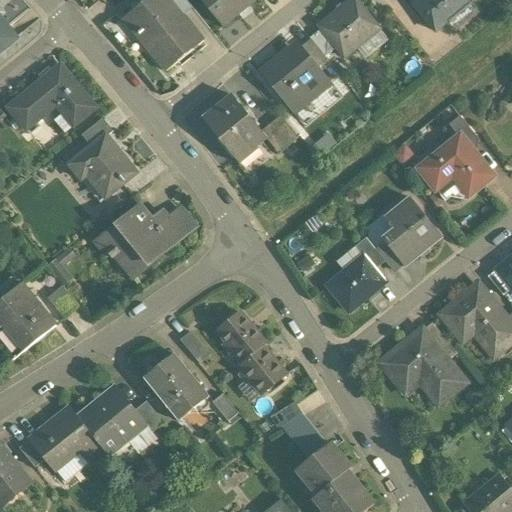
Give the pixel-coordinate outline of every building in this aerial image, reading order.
[(177,9),(169,0),(149,0),(124,20),(139,39),(141,37),(143,39),(146,36),(145,34),(148,32),(176,66),(204,43),(177,9)] [(186,1),(185,0),(169,0),(177,9),(186,1)] [(200,0),(223,28),(257,0),(200,0)] [(355,0),(353,0),(319,28),(322,31),(337,50),(345,60),(380,31),(355,0)] [(466,0),(420,0),(414,6),(436,33),(448,24),(471,5),(466,0)] [(471,5),(448,24),(455,32),(478,14),(471,5)] [(0,17),(0,54),(18,40),(0,17)] [(337,50),(322,31),(310,40),(312,42),(325,59),(337,50)] [(325,59),(312,42),(302,50),(312,63),(313,63),(318,69),(328,62),(325,59)] [(307,68),(292,50),(261,75),(294,115),(331,85),(318,69),(313,63),(312,63),(307,68)] [(99,108),(59,61),(4,107),(26,133),(55,109),(73,130),(99,108)] [(262,133),(233,97),(204,121),(238,163),(266,140),(267,139),(262,133)] [(281,118),(262,133),(267,139),(266,140),(279,155),(298,140),(281,118)] [(478,139),(461,118),(450,127),(457,136),(462,132),(473,145),(478,139)] [(103,120),(82,137),(92,149),(104,139),(105,140),(114,133),(103,120)] [(457,136),(415,170),(437,198),(454,184),(468,202),(487,187),(499,177),(473,145),(462,132),(457,136)] [(137,175),(122,156),(119,158),(105,140),(104,139),(92,149),(70,167),(82,182),(91,174),(110,197),(137,175)] [(411,200),(394,213),(395,214),(387,221),(396,231),(383,241),(402,265),(405,269),(442,239),(411,200)] [(159,230),(142,209),(102,242),(112,254),(110,257),(113,261),(116,259),(132,279),(171,248),(173,250),(186,239),(171,220),(159,230)] [(376,252),(385,244),(383,241),(396,231),(387,221),(365,238),(376,252)] [(376,252),(366,240),(356,249),(364,258),(375,272),(385,264),(376,252)] [(402,265),(385,244),(376,252),(385,264),(392,272),(402,265)] [(364,258),(328,288),(350,314),(386,284),(375,272),(364,258)] [(511,259),(497,271),(498,272),(511,289),(511,259)] [(511,291),(511,289),(498,272),(489,279),(504,298),(511,291)] [(57,327),(22,285),(0,302),(0,330),(4,327),(25,353),(57,327)] [(80,309),(63,288),(48,300),(65,321),(80,309)] [(476,289),(441,317),(463,344),(477,332),(498,356),(511,344),(511,327),(506,320),(507,320),(497,308),(494,310),(476,289)] [(242,315),(218,334),(226,343),(225,349),(231,355),(236,356),(243,364),(264,349),(267,346),(242,315)] [(458,355),(433,325),(424,332),(448,363),(458,355)] [(423,332),(382,365),(406,395),(430,376),(448,399),(466,385),(448,363),(424,332),(423,332)] [(210,357),(191,333),(181,342),(199,365),(210,357)] [(243,364),(239,367),(243,371),(242,377),(247,383),(253,384),(262,396),(286,376),(264,349),(243,364)] [(209,400),(174,357),(144,381),(179,424),(209,400)] [(115,389),(100,401),(106,409),(84,426),(101,447),(110,459),(148,428),(136,413),(115,389)] [(224,397),(213,406),(228,425),(240,416),(224,397)] [(148,404),(136,413),(148,428),(153,435),(165,425),(148,404)] [(296,404),(273,417),(280,429),(283,428),(303,416),(296,404)] [(71,410),(30,442),(47,462),(54,471),(78,452),(84,460),(101,447),(84,426),(71,410)] [(328,447),(304,416),(303,416),(283,428),(310,462),(328,447)] [(199,449),(184,430),(175,437),(190,456),(199,449)] [(47,462),(30,442),(21,450),(37,470),(47,462)] [(351,470),(331,445),(328,447),(310,462),(298,472),(318,497),(314,500),(322,511),(367,511),(374,506),(348,472),(351,470)] [(4,450),(0,453),(0,505),(30,483),(4,450)] [(511,511),(511,491),(501,477),(464,507),(468,511),(511,511)] [(291,511),(281,500),(268,511),(291,511)]
